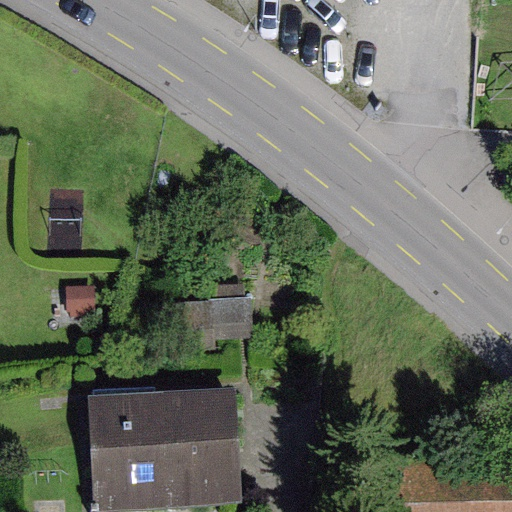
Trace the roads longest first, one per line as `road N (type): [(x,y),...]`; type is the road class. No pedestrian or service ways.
road 1 (tertiary): [(91,0),(237,91),(511,318)]
road 2 (track): [(430,164),(441,0)]
